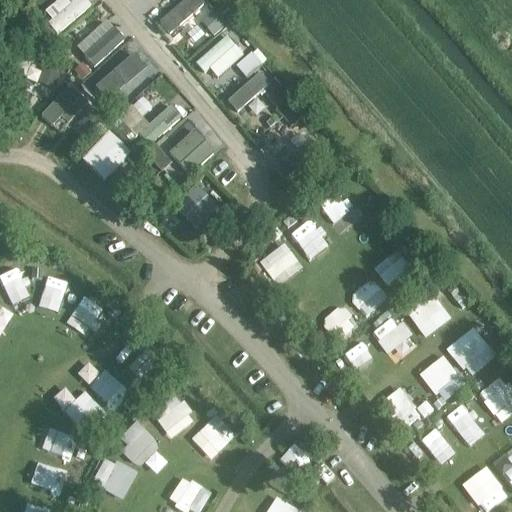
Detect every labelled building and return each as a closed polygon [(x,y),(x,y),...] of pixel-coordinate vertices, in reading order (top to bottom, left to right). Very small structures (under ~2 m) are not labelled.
[(52,22),(48,25),(57,36),(91,7),(85,0),(77,0),(52,22)] [(170,35),(204,7),(198,0),(189,0),(160,24),(170,35)] [(211,13),(200,23),(213,37),(224,28),(223,26),(214,16),(211,13)] [(92,67),(125,40),(116,30),(84,57),(92,67)] [(204,75),(234,49),(226,39),(196,65),(204,75)] [(22,48),(14,76),(26,80),(30,66),(35,68),(38,58),(33,56),(35,52),(22,48)] [(133,56),(95,90),(108,103),(146,70),(133,56)] [(46,64),(38,84),(54,91),(63,71),(48,64),(46,64)] [(83,65),(74,73),(82,82),(91,74),(83,65)] [(237,113),(269,86),(260,75),(228,103),(237,113)] [(70,88),(42,118),(53,128),(61,119),(69,110),(77,117),(88,104),(81,98),(70,88)] [(281,105),(274,112),(288,127),(300,117),(286,102),(286,101),(281,105)] [(149,127),(138,136),(149,148),(182,119),(172,107),(149,127)] [(90,110),(76,126),(89,138),(103,122),(90,110)] [(177,147),(168,155),(190,178),(202,167),(215,155),(194,132),(177,147)] [(109,134),(83,162),(104,182),(130,155),(109,134)] [(138,142),(131,149),(138,157),(145,149),(138,142)] [(298,152),(275,172),(284,183),(317,154),(308,143),(307,144),(298,152)] [(196,188),(174,209),(196,231),(218,210),(217,209),(197,189),(196,188)] [(232,204),(218,219),(226,226),(240,210),(232,204)] [(277,228),(268,234),(274,242),(282,236),(277,228)] [(427,256),(419,263),(425,271),(433,264),(427,256)] [(470,392),(461,398),(466,405),(475,398),(470,392)] [(426,403),(417,411),(424,419),(433,412),(426,403)] [(312,471),(327,487),(335,479),(320,464),(312,471)] [(80,488),(78,494),(89,498),(91,492),(80,488)] [(77,496),(75,502),(87,505),(88,499),(77,496)]
